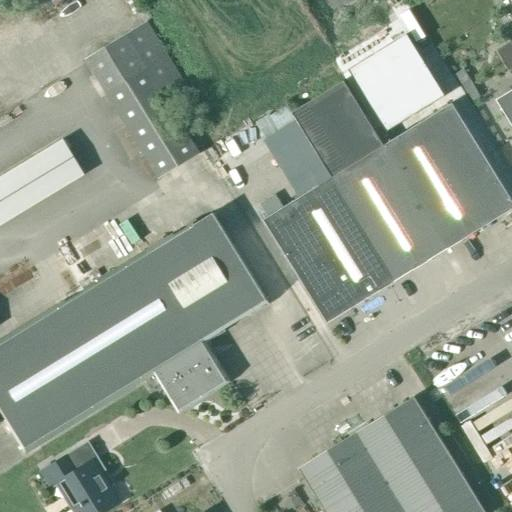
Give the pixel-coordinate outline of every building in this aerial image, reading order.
[(86,59),(159,179),(200,154),(169,102),(189,90),(148,21),(86,59)] [(452,99),(414,37),(352,75),(390,137),(452,99)] [(332,178),(396,281),(448,249),(384,145),(344,81),(292,113),(297,121),(332,178)] [(511,89),(496,100),(511,125),(511,89)] [(384,145),(448,249),(511,209),(511,200),(452,103),(384,145)] [(297,121),(264,140),(299,198),(332,178),(297,121)] [(0,229),(88,183),(67,145),(0,181),(0,229)] [(332,178),(299,198),(283,208),(266,218),(264,220),(327,323),(396,281),(332,178)] [(275,195),(258,206),(266,218),(283,208),(275,195)] [(266,301),(213,214),(0,343),(0,406),(25,448),(154,370),(179,411),(227,382),(202,340),(266,301)] [(326,511),(485,511),(415,397),(299,468),(326,511)] [(74,511),(104,511),(120,503),(94,460),(86,464),(77,450),(40,472),(50,488),(58,483),(74,511)]
